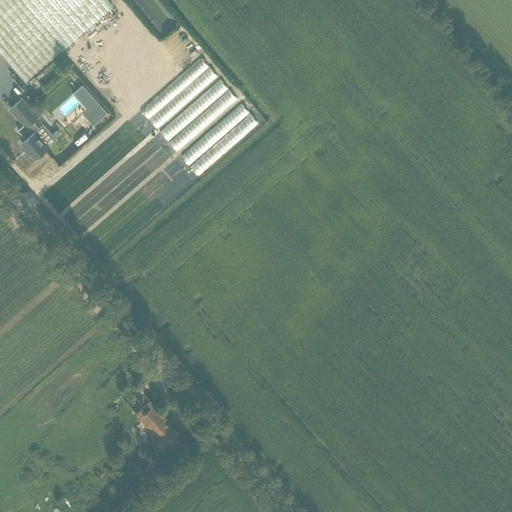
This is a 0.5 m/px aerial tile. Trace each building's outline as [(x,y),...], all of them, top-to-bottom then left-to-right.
[(0,0),(0,52),(25,81),(113,5),(107,0),(0,0)] [(59,56),(40,71),(46,78),(64,62),(59,56)] [(202,56),(140,109),(158,130),(177,151),(198,132),(201,136),(207,130),(205,127),(239,97),(230,87),(220,76),(202,56)] [(35,76),(29,81),(36,88),(41,83),(38,80),(35,76)] [(17,101),(10,108),(24,124),(17,130),(25,139),(21,143),(35,159),(43,152),(50,146),(57,140),(50,132),(46,136),(39,127),(35,130),(32,126),(35,124),(33,121),(38,116),(22,98),(17,101)] [(95,100),(83,111),(94,124),(107,112),(95,100)] [(197,175),(260,123),(243,102),(180,154),(197,175)] [(154,404),(139,417),(153,432),(161,442),(157,446),(161,451),(166,447),(173,440),(181,434),(180,432),(173,425),(154,404)] [(126,425),(140,444),(148,437),(134,418),(126,425)]
